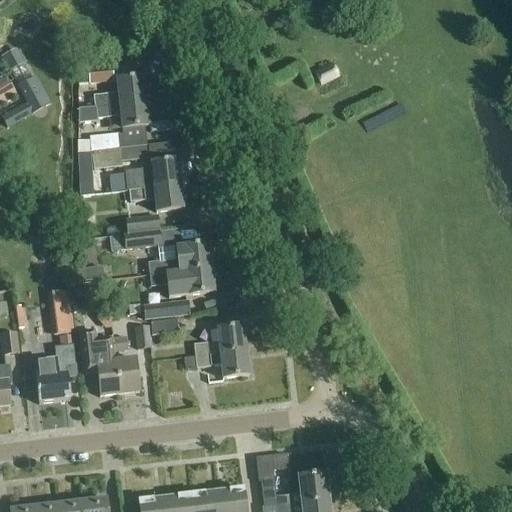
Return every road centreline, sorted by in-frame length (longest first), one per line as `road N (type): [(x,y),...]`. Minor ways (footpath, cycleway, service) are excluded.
road 1 (residential): [(337,416),(173,0)]
road 2 (residential): [(0,453),(337,416)]
road 3 (residential): [(419,511),(376,441),(337,416)]
